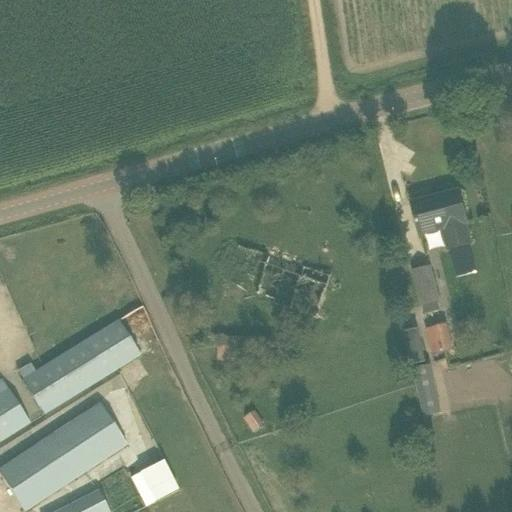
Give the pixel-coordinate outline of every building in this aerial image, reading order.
[(413,204),(411,204),(420,236),(443,230),(448,251),(471,245),(465,224),(467,224),(459,192),(441,196),(442,199),(413,206),(413,204)] [(333,271),(239,249),(235,266),(247,269),(242,291),(324,310),(333,271)] [(422,306),(437,302),(438,302),(429,268),(414,272),(422,306)] [(43,415),(88,387),(140,355),(118,321),(21,381),(43,415)] [(426,330),(433,357),(460,350),(458,340),(452,341),(447,324),(426,330)] [(420,329),(406,332),(412,356),(426,353),(420,329)] [(215,336),(215,359),(252,360),(253,337),(215,336)] [(425,367),(412,370),(423,418),(436,415),(425,367)] [(0,381),(0,441),(29,423),(2,380),(0,381)] [(24,511),(126,445),(100,404),(0,470),(0,475),(23,511),(24,511)] [(141,472),(155,502),(180,490),(166,460),(141,472)] [(109,511),(98,491),(58,511),(109,511)]
